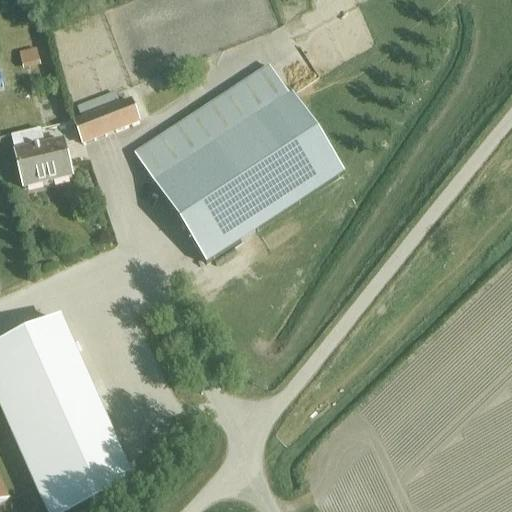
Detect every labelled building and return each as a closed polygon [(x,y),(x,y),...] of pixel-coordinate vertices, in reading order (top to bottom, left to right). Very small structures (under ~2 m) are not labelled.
[(31,53),(48,47),(43,31),(26,37),(31,53)] [(21,57),(24,70),(40,66),(37,53),(21,57)] [(150,79),(168,72),(165,64),(146,70),(150,79)] [(269,66),(136,153),(206,265),(346,175),(269,66)] [(75,125),(84,147),(143,125),(138,112),(143,110),(139,101),(75,125)] [(65,143),(46,147),(42,132),(10,140),(23,195),(75,182),(65,143)] [(57,322),(0,346),(0,401),(49,511),(82,511),(132,490),(57,322)]
